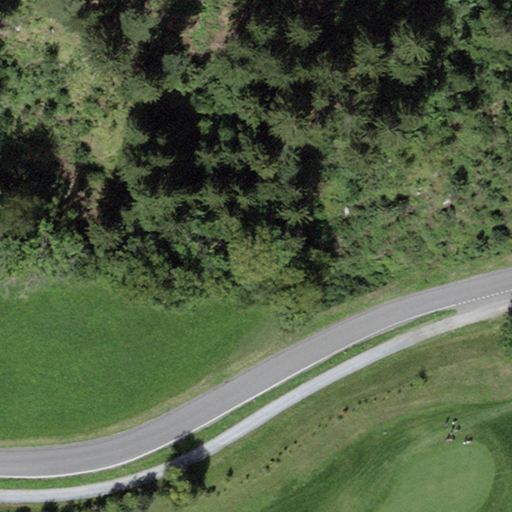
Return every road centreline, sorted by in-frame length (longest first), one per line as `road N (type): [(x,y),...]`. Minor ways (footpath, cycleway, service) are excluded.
road 1 (track): [(511,305),(385,350),(140,479),(42,497),(0,496)]
road 2 (residential): [(511,279),(385,317),(126,447),(0,463)]
